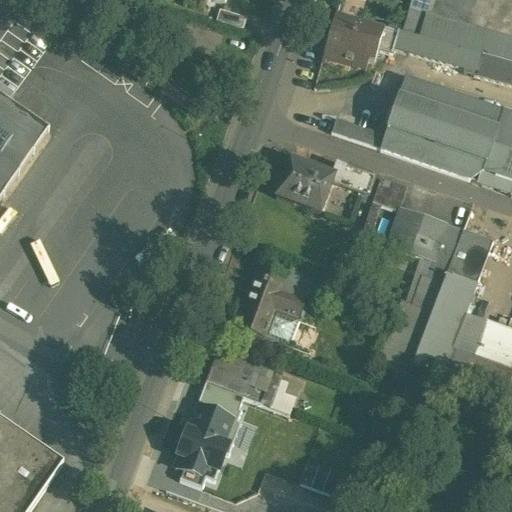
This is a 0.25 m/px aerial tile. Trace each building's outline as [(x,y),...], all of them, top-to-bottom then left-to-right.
[(413,0),(409,15),(430,21),(436,0),(413,0)] [(245,20),(219,13),(216,24),(242,33),(245,20)] [(430,21),(409,15),(401,38),(452,52),(480,60),(511,68),(511,43),(487,37),(465,31),(465,30),(430,21)] [(384,33),(337,19),(323,68),(350,76),(351,71),(365,75),(368,65),(374,67),(378,55),(384,33)] [(401,38),(384,33),(378,55),(391,59),(393,55),(447,70),(452,52),(401,38)] [(480,60),(452,52),(447,70),(475,78),(480,60)] [(511,68),(480,60),(475,78),(473,82),(511,91),(511,68)] [(511,382),(503,406),(511,409),(511,120),(404,87),(386,141),(381,155),(471,186),(484,177),(511,186),(511,382)] [(11,99),(0,91),(0,102),(6,106),(11,99)] [(0,102),(0,200),(46,135),(6,106),(0,102)] [(361,133),(338,124),(333,138),(357,146),(361,133)] [(386,141),(361,133),(357,146),(381,155),(386,141)] [(331,179),(290,164),(275,201),(319,217),(330,187),(333,180),(331,179)] [(372,182),(335,169),(331,179),(333,180),(330,187),(366,199),(372,182)] [(404,192),(379,184),(371,206),(397,215),(398,211),(404,192)] [(446,227),(398,211),(397,215),(385,250),(433,266),(446,227)] [(421,278),(410,310),(429,317),(462,234),(446,227),(433,266),(427,281),(421,278)] [(446,277),(476,289),(491,248),(461,237),(446,277)] [(288,281),(259,269),(234,331),(257,340),(267,313),(275,316),(297,324),(305,303),(283,295),(288,281)] [(446,277),(411,372),(441,383),(452,353),(476,289),(446,277)] [(410,310),(399,306),(377,366),(405,376),(429,317),(410,310)] [(286,351),(297,324),(275,316),(265,342),(286,351)] [(511,375),(452,353),(441,383),(503,406),(511,382),(511,375)] [(266,375),(218,357),(206,388),(243,402),(247,390),(253,393),(258,379),(263,381),(266,375)] [(261,403),(259,408),(268,412),(278,385),(280,380),(272,377),(261,403)] [(295,403),(283,398),(287,388),(278,385),(268,412),(288,419),(295,403)] [(243,402),(206,388),(198,410),(237,426),(241,416),(238,414),(243,402)] [(237,426),(198,410),(189,434),(187,433),(177,459),(179,460),(174,472),(183,475),(179,485),(201,493),(205,483),(213,486),(224,459),(228,461),(241,427),(237,426)] [(0,511),(31,511),(61,467),(0,425),(0,511)] [(318,469),(307,465),(299,488),(310,492),(318,469)] [(329,473),(318,469),(310,492),(321,496),(329,473)] [(341,477),(329,473),(321,496),(332,500),(341,477)] [(352,482),(341,477),(332,500),(343,504),(352,482)]
